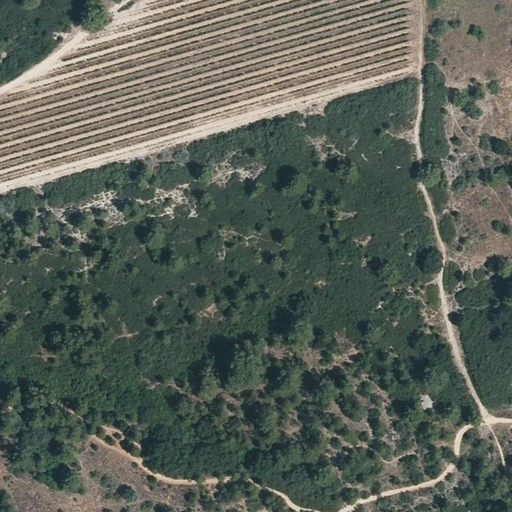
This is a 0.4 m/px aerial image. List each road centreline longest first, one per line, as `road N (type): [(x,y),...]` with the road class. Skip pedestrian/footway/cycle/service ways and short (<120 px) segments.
road 1 (track): [(310,511),(255,482),(160,474),(60,406),(25,404),(0,414)]
road 2 (track): [(484,420),(465,428),(444,477),(339,511)]
road 3 (track): [(129,0),(0,89)]
